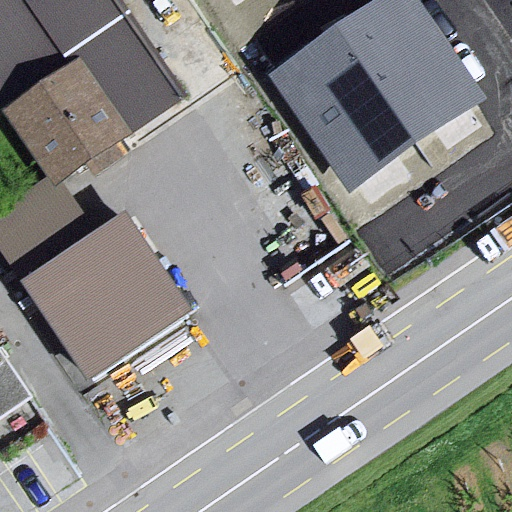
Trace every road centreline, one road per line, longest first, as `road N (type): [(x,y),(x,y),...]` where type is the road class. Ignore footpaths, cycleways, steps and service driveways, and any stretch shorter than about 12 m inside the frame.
road 1 (primary): [(511,265),(148,511)]
road 2 (primary): [(230,511),(511,318)]
